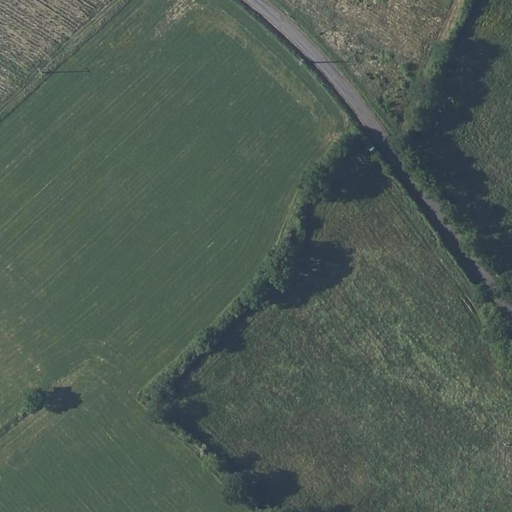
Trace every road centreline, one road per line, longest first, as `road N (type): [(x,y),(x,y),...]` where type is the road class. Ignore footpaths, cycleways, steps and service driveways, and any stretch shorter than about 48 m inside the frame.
road 1 (unclassified): [(254,0),(334,76),(511,311)]
road 2 (track): [(0,105),(115,0)]
